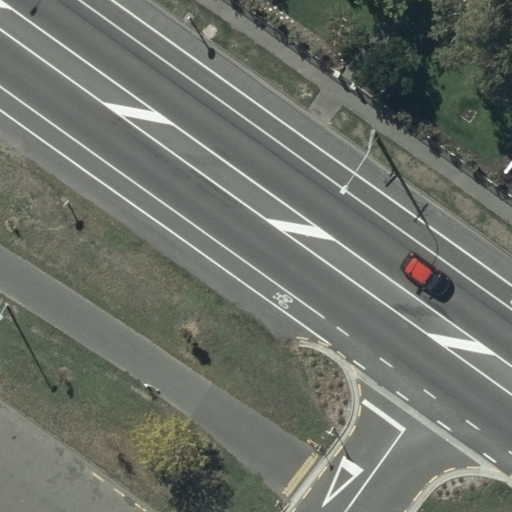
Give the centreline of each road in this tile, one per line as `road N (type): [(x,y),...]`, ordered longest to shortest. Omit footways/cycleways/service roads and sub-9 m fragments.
road 1 (secondary): [(0,14),(462,345)]
road 2 (residential): [(462,345),(344,511)]
